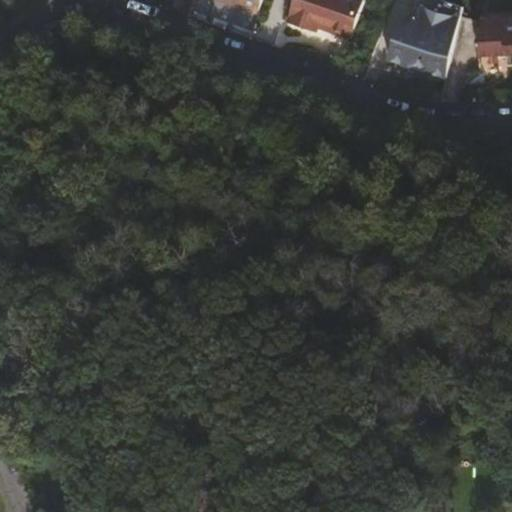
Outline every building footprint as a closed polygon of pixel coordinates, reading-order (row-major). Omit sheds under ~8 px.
[(256,25),(264,0),(217,0),(213,10),(256,25)] [(319,36),(330,0),(297,0),(286,30),(316,40),(317,35),(319,36)] [(362,6),(346,0),(330,0),(319,36),(326,40),(347,47),(362,6)] [(454,0),(398,0),(383,62),(448,78),(466,3),(454,0)] [(509,79),(511,78),(511,30),(485,32),(481,54),(483,84),(509,82),(509,79)]
